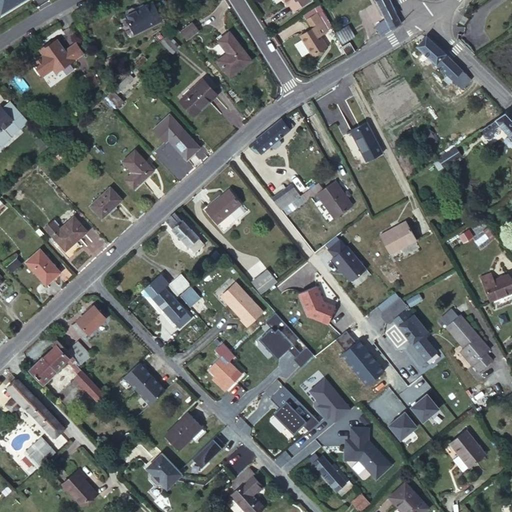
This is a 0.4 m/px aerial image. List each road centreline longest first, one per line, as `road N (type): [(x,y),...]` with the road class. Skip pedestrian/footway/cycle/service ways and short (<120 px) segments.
road 1 (residential): [(88,276),(316,511)]
road 2 (unclassified): [(357,317),(228,151)]
road 3 (residential): [(88,276),(228,151)]
road 4 (residential): [(296,96),(426,20)]
road 5 (residential): [(0,359),(88,276)]
